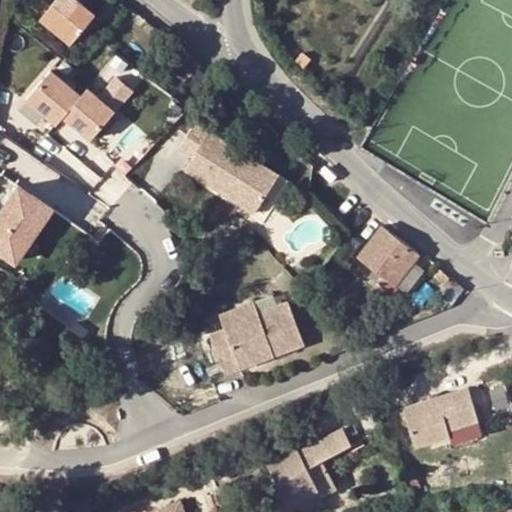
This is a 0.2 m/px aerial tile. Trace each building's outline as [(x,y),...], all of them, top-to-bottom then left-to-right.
[(45,0),(38,0),(30,9),(70,42),(96,12),(80,0),(57,0),(52,6),(45,0)] [(53,70),(31,99),(62,123),(68,115),(97,137),(136,86),(119,73),(102,95),(90,86),(84,94),(53,70)] [(210,112),(191,135),(204,146),(194,157),(258,209),(287,174),(210,112)] [(325,165),(318,171),(330,184),(337,177),(325,165)] [(23,182),(0,211),(0,244),(14,256),(53,205),(23,182)] [(396,284),(420,252),(383,224),(360,257),(369,264),(396,284)] [(396,284),(369,264),(363,271),(386,288),(382,293),(392,300),(401,288),(396,284)] [(269,294),(253,301),(257,312),(273,305),(269,294)] [(268,342),(272,352),(302,340),(288,300),(273,305),(257,312),(253,301),(216,315),(221,327),(223,335),(211,341),(222,372),(237,366),(234,356),(268,342)] [(208,332),(211,341),(223,335),(221,327),(208,332)] [(234,356),(237,366),(272,352),(268,342),(234,356)] [(468,385),(400,406),(412,443),(448,432),(451,442),(483,432),(468,385)] [(264,461),(266,465),(342,430),(340,426),(295,449),(293,445),(264,461)] [(311,487),(314,493),(314,494),(315,496),(331,488),(322,467),(313,472),(308,463),(317,458),(348,442),(342,430),(266,465),(273,480),(262,487),(271,505),(283,499),(284,501),(311,487)] [(322,467),(317,458),(308,463),(313,472),(322,467)] [(283,499),(271,505),(274,511),(278,511),(314,493),(311,487),(284,501),(283,499)] [(179,511),(175,499),(140,511),(179,511)]
